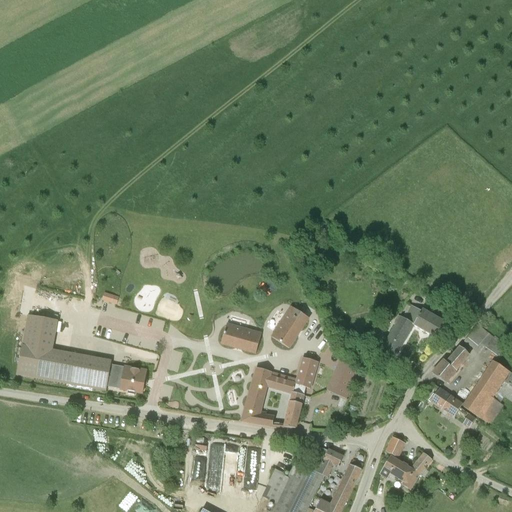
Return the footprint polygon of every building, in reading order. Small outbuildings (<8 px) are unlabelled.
[(112,304),(115,296),(105,293),(102,300),(112,304)] [(308,318),(291,307),(272,337),(289,348),(308,318)] [(445,323),(422,310),(414,325),(401,317),(384,347),(396,354),(414,325),(436,339),(445,323)] [(58,322),(27,316),(17,376),(106,392),(111,362),(52,351),(58,322)] [(256,354),(261,334),(226,325),(221,344),(256,354)] [(477,326),(465,342),(475,350),(480,344),(497,357),(506,345),(494,337),(493,339),(477,326)] [(443,360),(432,374),(447,384),(470,356),(459,348),(446,363),(443,360)] [(291,393),(285,425),(284,428),(296,429),(306,388),(310,389),(318,362),(303,358),(297,380),(257,369),(242,422),(271,427),(274,416),(260,413),(266,386),(291,393)] [(328,390),(346,398),(359,370),(340,361),(328,390)] [(480,382),(463,408),(474,416),(476,418),(490,426),(503,406),(501,405),(500,404),(504,398),(505,399),(511,403),(511,374),(507,371),(493,362),(479,381),(480,382)] [(142,394),(144,386),(145,380),(146,372),(118,367),(116,376),(123,377),(121,390),(121,391),(128,392),(127,394),(135,396),(135,393),(142,394)] [(439,389),(430,403),(453,418),(462,405),(439,389)] [(422,401),(416,408),(421,412),(427,404),(422,401)] [(469,415),(462,425),(469,429),(475,419),(469,415)] [(392,438),(385,452),(398,458),(405,444),(392,438)] [(237,486),(257,488),(262,450),(237,446),(236,456),(239,456),(238,462),(246,463),(245,472),(239,472),(237,486)] [(309,469),(323,477),(327,479),(332,469),(331,469),(333,465),(337,467),(342,458),(329,451),(328,452),(320,448),(309,469)] [(420,475),(424,469),(431,460),(423,454),(411,470),(407,467),(408,466),(403,463),(402,464),(390,457),(379,475),(387,479),(389,475),(402,483),(401,485),(410,491),(420,476),(420,475)] [(350,465),(361,470),(362,465),(352,461),(350,465)] [(287,477),(274,503),(269,511),(340,511),(350,493),(361,470),(350,465),(330,504),(320,500),(315,511),(308,508),(323,477),(309,469),(295,462),(287,477)] [(274,503),(287,477),(284,476),(285,474),(275,469),(262,497),(274,503)] [(424,469),(420,475),(424,478),(428,472),(424,469)]
